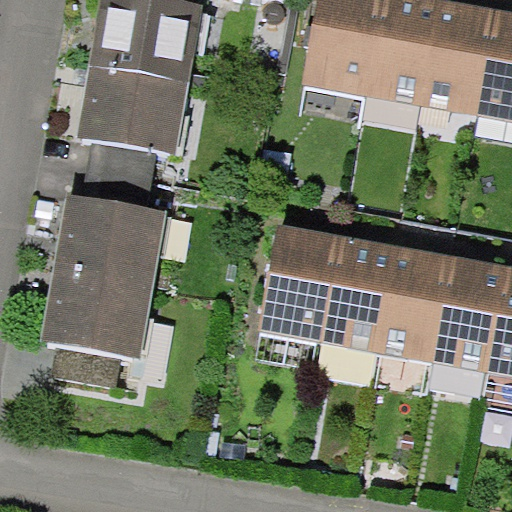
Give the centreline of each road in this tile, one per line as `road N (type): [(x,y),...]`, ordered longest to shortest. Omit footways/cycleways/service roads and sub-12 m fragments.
road 1 (residential): [(0,474),(221,511)]
road 2 (residential): [(36,0),(0,220)]
